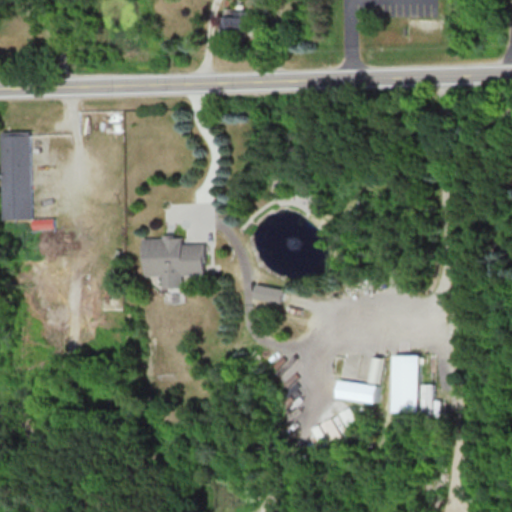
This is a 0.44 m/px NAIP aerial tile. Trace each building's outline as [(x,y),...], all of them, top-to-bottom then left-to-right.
[(252,32),(252,24),(257,25),(257,11),(228,9),(227,31),(252,32)] [(2,131),(4,219),(33,218),(31,131),(2,131)] [(146,237),(147,276),(165,275),(165,287),(186,287),(185,275),(208,274),(207,242),(186,243),(185,235),(146,237)] [(255,298),(282,302),(285,288),(257,283),(255,298)] [(395,411),(421,411),(422,354),(396,354),(395,411)] [(382,382),(384,357),(372,355),(370,381),(382,382)] [(339,397),(379,401),(380,383),(341,380),(339,397)] [(313,427),(323,446),(349,432),(347,427),(358,420),(351,406),(313,427)]
